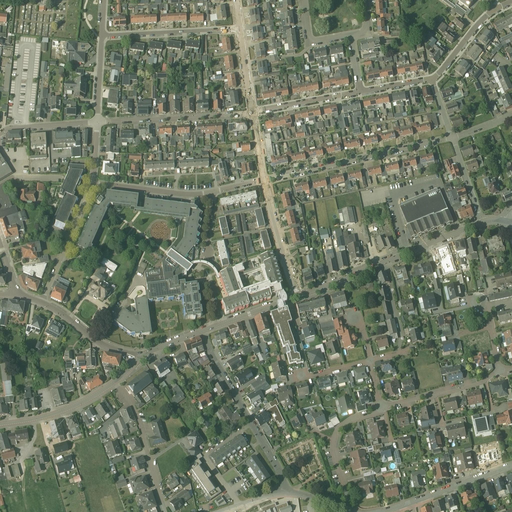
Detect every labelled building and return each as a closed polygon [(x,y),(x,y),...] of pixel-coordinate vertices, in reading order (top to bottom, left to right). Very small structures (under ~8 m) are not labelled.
[(375,3),(376,10),(383,9),(382,3),(395,2),(395,0),(382,0),(379,0),(379,3),(375,3)] [(468,9),(473,2),(470,0),(467,0),(463,5),(468,9)] [(287,8),(292,8),(291,1),(282,2),(283,8),(277,9),(277,12),(280,12),(287,11),(287,8)] [(464,15),(459,11),(456,8),(456,9),(453,11),(453,12),(462,18),(464,15)] [(380,18),(388,18),(391,17),(391,14),(383,15),(383,9),(376,10),(376,16),(380,16),(380,18)] [(284,21),(293,19),(292,13),(288,13),(287,11),(280,12),(281,15),(283,14),(284,21)] [(388,20),(388,18),(380,18),(380,21),(377,21),(378,28),(384,27),(384,21),(388,20)] [(462,31),(466,25),(460,20),(460,21),(457,18),(454,22),(457,24),(456,26),(462,31)] [(289,27),(294,26),(293,19),(284,21),(285,27),(282,27),(283,30),(290,29),(289,27)] [(508,27),(504,20),(499,23),(503,30),(508,27)] [(442,23),(437,30),(443,34),(448,28),(442,23)] [(503,30),(499,23),(493,25),(497,33),(503,30)] [(385,33),(384,27),(378,28),(378,34),(382,34),(382,36),(389,36),(389,33),(385,33)] [(295,31),(290,32),(290,29),(283,30),(283,33),(286,32),(287,39),(296,38),(295,31)] [(482,36),(490,43),(494,37),(493,36),(495,34),(491,29),(487,32),(486,31),(482,36)] [(431,42),(427,47),(439,55),(438,56),(441,58),(446,52),(439,47),(436,45),(436,46),(434,45),(437,42),(432,38),(433,36),(428,32),(425,36),(429,38),(427,40),(431,42)] [(451,44),(456,38),(450,34),(447,32),(443,36),(447,38),(446,40),(451,44)] [(490,43),(482,36),(478,42),(480,43),(478,45),(485,51),(487,48),(486,47),(490,43)] [(0,46),(5,47),(5,45),(10,45),(11,38),(7,37),(7,41),(6,41),(0,40),(0,46)] [(269,45),(271,45),(272,51),(277,50),(276,41),(268,42),(269,45)] [(91,48),(88,45),(77,44),(67,43),(66,53),(75,54),(74,63),(84,64),(85,54),(91,48)] [(294,51),(297,50),(297,44),(288,45),(288,51),(286,51),(287,55),(294,54),(294,51)] [(492,54),(495,56),(502,46),(500,44),(492,54)] [(483,53),(485,51),(478,45),(476,47),(475,46),(471,52),(478,58),(482,53),(483,53)] [(339,55),(343,54),(341,47),(335,48),(337,55),(338,59),(338,64),(338,65),(345,64),(344,60),(340,61),(339,55)] [(426,49),(429,52),(430,53),(428,56),(431,58),(430,59),(436,64),(440,58),(441,58),(438,56),(439,55),(427,47),(426,49)] [(313,55),(307,56),(308,61),(317,59),(317,63),(318,63),(319,67),(322,67),(321,62),(320,58),(319,51),(313,52),(313,55)] [(468,58),(466,60),(473,66),(475,63),(478,58),(471,52),(467,57),(468,58)] [(116,65),(116,68),(120,69),(122,56),(118,56),(117,55),(112,54),(110,64),(116,65)] [(463,62),(459,67),(467,73),(471,68),(473,66),(466,60),(464,63),(463,62)] [(417,72),(423,71),(422,67),(425,67),(424,61),(421,61),(422,64),(418,65),(418,63),(415,63),(416,66),(417,72)] [(0,91),(9,92),(11,65),(6,65),(3,88),(0,87),(0,91)] [(385,71),(387,78),(393,77),(391,67),(385,68),(385,71)] [(467,73),(459,67),(455,72),(454,78),(460,79),(462,77),(463,78),(467,73)] [(115,72),(111,71),(109,82),(118,83),(119,74),(121,74),(121,69),(120,69),(116,68),(115,72)] [(495,72),(497,77),(505,74),(503,68),(495,72)] [(335,81),(336,87),(342,86),(341,80),(340,74),(334,75),(335,81)] [(505,74),(497,77),(500,83),(508,79),(505,74)] [(500,83),(502,88),(510,85),(508,79),(500,83)] [(85,96),(86,81),(75,80),(75,83),(65,82),(65,91),(75,92),(74,95),(76,95),(75,98),(83,99),(84,95),(85,96)] [(130,81),(130,86),(127,86),(127,90),(133,90),(133,83),(137,83),(137,81),(130,81)] [(504,94),(511,90),(511,89),(510,85),(502,88),(504,94)] [(462,91),(453,95),(451,88),(441,92),(444,100),(451,97),(452,101),(464,97),(462,91)] [(424,99),(426,98),(427,103),(433,102),(432,97),(431,97),(429,89),(422,91),(424,99)] [(117,105),(118,100),(116,100),(118,91),(110,90),(108,103),(114,104),(114,105),(117,105)] [(199,95),(199,103),(197,103),(198,112),(203,111),(201,90),(195,90),(195,95),(199,95)] [(419,104),(418,99),(417,92),(410,93),(411,101),(412,100),(413,106),(419,104)] [(61,103),(61,99),(53,99),(53,95),(49,95),(48,107),(51,107),(51,111),(61,111),(61,107),(60,107),(60,103),(61,103)] [(175,95),(175,102),(170,102),(170,114),(180,113),(179,102),(180,102),(180,95),(175,95)] [(393,103),(396,102),(397,106),(400,106),(400,102),(398,95),(392,96),(393,103)] [(503,105),(511,102),(509,96),(500,100),(503,105)] [(383,105),(382,98),(375,99),(377,106),(379,105),(380,108),(384,107),(383,105)] [(46,100),(41,100),(41,108),(37,108),(36,120),(43,120),(44,114),(47,115),(47,109),(46,109),(47,105),(46,104),(46,100)] [(132,105),(128,104),(128,100),(123,100),(123,104),(123,115),(132,115),(132,105)] [(137,115),(148,115),(148,108),(151,108),(151,100),(143,100),(143,103),(142,103),(142,101),(138,101),(138,104),(137,104),(137,115)] [(226,108),(239,107),(238,100),(230,101),(231,104),(229,104),(228,103),(225,103),(226,108)] [(185,113),(194,113),(193,101),(185,101),(185,113)] [(505,111),(511,108),(511,104),(511,102),(503,105),(505,111)] [(76,103),(74,103),(71,103),(71,105),(71,110),(66,110),(66,116),(76,116),(76,103)] [(357,116),(354,104),(354,103),(347,105),(349,113),(352,112),(353,117),(354,116),(355,125),(358,124),(357,118),(358,118),(357,116)] [(463,104),(457,106),(456,103),(446,106),(449,115),(459,111),(465,109),(463,104)] [(315,118),(313,111),(307,112),(308,119),(309,122),(313,121),(314,124),(316,123),(315,118)] [(294,114),(296,121),(296,124),(303,123),(302,120),(301,113),(294,114)] [(431,131),(430,128),(432,128),(431,125),(431,122),(430,119),(429,116),(427,117),(428,121),(429,125),(423,126),(424,133),(431,131)] [(286,126),(292,124),(290,117),(284,119),(286,126)] [(405,127),(407,137),(413,135),(413,132),(415,132),(413,124),(413,123),(412,118),(409,118),(410,123),(410,125),(411,126),(405,127)] [(466,121),(463,122),(461,118),(451,121),(454,129),(467,125),(466,121)] [(388,134),(389,141),(396,139),(395,136),(397,136),(394,121),(391,122),(392,126),(393,129),(393,130),(387,131),(388,134)] [(394,121),(397,136),(400,135),(400,138),(407,137),(405,127),(399,128),(398,128),(397,121),(394,121)] [(274,129),(272,122),(265,124),(267,131),(274,129)] [(237,132),(247,131),(246,125),(243,126),(243,123),(236,124),(228,125),(229,133),(233,133),(233,132),(237,132)] [(413,124),(415,132),(417,131),(418,134),(424,133),(423,126),(417,127),(416,123),(413,124)] [(370,138),(372,145),(378,143),(377,140),(380,140),(378,132),(376,126),(374,127),(376,134),(370,136),(370,138)] [(141,137),(146,136),(145,128),(139,129),(139,136),(136,136),(136,139),(136,146),(140,146),(140,141),(141,141),(141,137)] [(154,132),(152,132),(152,128),(145,128),(146,136),(150,136),(150,147),(157,146),(157,138),(154,139),(154,132)] [(87,147),(88,131),(82,131),(83,138),(80,139),(81,153),(84,153),(84,152),(84,151),(86,151),(87,147)] [(114,143),(117,143),(118,139),(118,137),(114,136),(115,131),(108,131),(107,143),(105,143),(105,147),(106,147),(106,153),(115,154),(116,147),(114,147),(114,143)] [(8,140),(6,140),(6,145),(12,144),(12,146),(17,146),(17,144),(21,144),(21,140),(21,132),(8,133),(8,140)] [(81,159),(81,158),(81,153),(80,139),(79,132),(69,133),(69,132),(53,133),(53,134),(52,134),(52,138),(53,150),(70,149),(71,159),(81,159)] [(118,139),(117,143),(117,147),(122,147),(122,144),(127,144),(127,140),(127,132),(121,132),(121,139),(118,139)] [(132,146),(136,146),(136,139),(133,139),(133,132),(127,132),(127,140),(132,140),(132,146)] [(380,140),(382,139),(383,142),(389,141),(388,134),(382,136),(381,132),(378,132),(380,140)] [(45,135),(39,135),(37,135),(30,136),(31,149),(46,148),(45,135)] [(353,142),(354,149),(361,147),(360,144),(362,144),(360,136),(358,137),(358,141),(353,142)] [(372,145),(370,138),(364,140),(363,136),(360,136),(362,144),(364,143),(365,146),(372,145)] [(345,148),(347,147),(348,150),(354,149),(353,142),(347,143),(346,140),(343,140),(345,148)] [(333,147),(335,153),(341,152),(340,149),(343,148),(341,141),(338,141),(339,145),(333,147)] [(233,150),(241,149),(241,153),(250,152),(248,144),(240,145),(233,146),(233,150)] [(328,155),(335,153),(333,147),(327,148),(326,144),(323,145),(325,152),(327,152),(328,155)] [(316,151),(317,157),(323,156),(323,153),(325,152),(323,145),(321,145),(321,149),(316,151)] [(476,147),(472,149),(471,146),(461,150),(464,158),(479,153),(476,147)] [(316,151),(309,152),(309,148),(306,149),(308,156),(310,156),(311,159),(317,157),(316,151)] [(298,155),(299,161),(306,160),(305,157),(308,156),(306,149),(303,150),(304,153),(298,155)] [(293,163),(299,161),(298,155),(297,151),(291,152),(288,153),(290,160),(292,160),(293,163)] [(0,180),(12,174),(0,153),(0,180)] [(280,159),(282,165),(288,164),(288,161),(290,160),(288,153),(286,154),(286,157),(280,159)] [(428,164),(434,162),(436,169),(438,169),(438,170),(441,169),(440,164),(438,165),(436,156),(433,157),(433,155),(426,157),(428,164)] [(274,156),(273,156),(271,157),(272,164),(275,164),(275,167),(282,165),(280,159),(280,156),(274,158),(274,156)] [(420,160),(418,161),(420,169),(423,168),(422,165),(428,164),(426,157),(420,158),(420,160)] [(478,166),(483,165),(480,157),(475,159),(475,161),(466,164),(469,173),(479,169),(478,166)] [(239,163),(242,163),(241,158),(234,160),(236,170),(240,169),(239,163)] [(417,170),(420,169),(418,161),(416,161),(415,159),(409,161),(410,168),(417,166),(417,170)] [(449,170),(453,180),(460,178),(456,166),(452,168),(450,160),(446,162),(448,170),(449,170)] [(403,164),(400,165),(402,173),(411,171),(410,168),(409,161),(402,162),(403,164)] [(152,171),(152,164),(147,164),(146,162),(143,162),(143,166),(145,166),(145,171),(152,171)] [(229,170),(228,171),(226,163),(225,164),(218,166),(220,173),(230,171),(229,170)] [(400,174),(402,173),(400,165),(398,165),(397,163),(391,165),(393,172),(399,170),(400,174)] [(242,175),(252,173),(251,165),(245,165),(245,164),(243,164),(243,167),(241,168),(242,175)] [(131,171),(130,171),(130,177),(138,177),(138,172),(138,165),(131,165),(131,171)] [(385,168),(383,169),(385,177),(387,177),(386,173),(393,172),(391,165),(385,166),(385,168)] [(65,226),(66,227),(67,224),(67,223),(70,216),(71,217),(73,211),(72,210),(76,203),(78,201),(77,200),(70,197),(72,194),(73,195),(83,173),(83,170),(84,170),(85,170),(85,167),(69,166),(69,172),(60,193),(61,193),(59,198),(63,199),(53,221),(65,227),(65,226)] [(380,167),(374,169),(375,176),(382,174),(382,178),(385,177),(383,169),(381,169),(380,167)] [(369,177),(375,176),(374,169),(367,170),(368,172),(365,173),(367,181),(368,181),(369,185),(371,185),(369,177)] [(230,171),(220,173),(221,180),(228,179),(227,174),(230,173),(230,171)] [(361,172),(354,173),(356,180),(362,179),(364,186),(366,186),(365,180),(364,173),(361,174),(361,172)] [(356,180),(354,173),(348,175),(348,177),(346,177),(348,190),(351,189),(349,182),(356,180)] [(349,192),(348,190),(346,177),(344,178),(343,176),(337,177),(338,184),(339,188),(345,186),(346,192),(349,192)] [(328,181),(330,190),(333,189),(332,186),(338,184),(337,177),(330,179),(331,181),(328,181)] [(499,190),(496,183),(495,179),(489,181),(491,185),(488,186),(492,195),(499,193),(499,191),(499,190)] [(332,196),(330,190),(328,181),(326,182),(326,180),(319,181),(321,188),(327,187),(329,197),(332,196)] [(321,188),(319,181),(313,183),(313,185),(311,185),(314,198),(316,197),(314,190),(321,188)] [(0,211),(12,207),(4,184),(0,186),(0,211)] [(308,186),(308,184),(301,185),(303,192),(309,191),(311,198),(314,198),(311,185),(308,186)] [(303,192),(301,185),(295,187),(295,189),(293,189),(295,198),(298,197),(297,194),(303,192)] [(454,200),(459,198),(467,196),(464,189),(457,191),(457,190),(451,192),(454,200)] [(506,201),(511,198),(511,189),(510,190),(510,191),(507,192),(506,190),(502,192),(506,201)] [(34,202),(34,192),(27,192),(27,191),(21,191),(21,202),(34,202)] [(440,191),(400,207),(408,227),(407,228),(412,240),(437,229),(438,230),(453,223),(448,211),(440,191)] [(283,203),(290,201),(289,195),(292,195),(291,192),(283,194),(283,196),(281,197),(283,203)] [(88,224),(85,232),(86,232),(85,235),(83,234),(85,235),(83,238),(82,237),(79,245),(80,245),(79,248),(78,247),(77,248),(87,252),(90,253),(93,247),(91,247),(106,214),(107,211),(106,210),(109,206),(110,205),(113,206),(130,208),(130,210),(136,210),(137,207),(138,197),(138,198),(135,198),(135,196),(127,195),(126,197),(124,196),(124,194),(123,196),(121,196),(121,194),(109,193),(109,194),(107,194),(107,193),(106,193),(106,197),(105,198),(106,200),(103,202),(99,198),(96,203),(100,205),(98,209),(95,208),(96,209),(95,211),(94,211),(90,218),(92,219),(90,222),(89,221),(88,221),(90,222),(89,224),(88,224)] [(170,252),(171,252),(187,264),(187,265),(189,264),(189,263),(192,262),(193,248),(195,248),(195,245),(198,242),(196,240),(196,238),(199,235),(197,233),(197,231),(199,227),(198,226),(198,223),(200,220),(199,219),(199,216),(201,213),(197,210),(194,207),(194,205),(190,204),(189,207),(144,201),(143,213),(172,217),(180,223),(183,218),(186,219),(184,239),(175,250),(173,248),(170,252)] [(295,207),(292,208),(290,201),(283,203),(284,210),(286,209),(287,212),(295,209),(295,207)] [(460,203),(455,205),(452,206),(455,213),(458,211),(461,220),(469,217),(467,212),(469,211),(468,210),(467,211),(466,211),(465,208),(462,209),(460,203)] [(12,207),(0,211),(0,223),(6,239),(10,238),(19,236),(18,232),(24,231),(22,223),(27,221),(24,212),(19,214),(15,206),(12,207)] [(471,219),(474,217),(470,206),(465,208),(466,211),(467,211),(468,210),(469,211),(467,212),(469,217),(470,217),(471,219)] [(286,214),(287,221),(294,219),(293,213),(300,211),(301,215),(302,215),(301,208),(299,209),(295,209),(287,212),(288,214),(286,214)] [(345,226),(355,224),(352,208),(342,210),(343,218),(345,226)] [(373,228),(389,224),(387,218),(372,222),(373,228)] [(303,223),(296,225),(294,219),(287,221),(289,227),(291,226),(292,229),(300,227),(304,226),(303,223)] [(300,227),(292,229),(292,231),(290,232),(292,238),(299,236),(301,236),(299,230),(304,229),(304,226),(300,227)] [(320,230),(320,239),(329,239),(329,234),(330,234),(330,230),(320,230)] [(388,251),(395,248),(393,242),(395,241),(392,230),(382,234),(383,237),(377,240),(381,251),(387,249),(388,251)] [(348,233),(343,234),(345,247),(348,246),(350,255),(351,254),(352,261),(362,259),(359,244),(356,244),(354,235),(349,237),(348,233)] [(301,243),(299,236),(292,238),(293,245),(301,243)] [(502,238),(488,241),(490,252),(495,251),(496,253),(501,252),(502,256),(506,255),(505,249),(502,238)] [(475,239),(466,241),(469,255),(478,253),(475,239)] [(463,242),(456,244),(455,244),(457,253),(460,253),(461,257),(466,256),(465,251),(466,251),(464,242),(463,242)] [(442,246),(446,264),(458,261),(453,243),(442,246)] [(37,259),(39,259),(39,258),(38,255),(41,254),(39,245),(27,247),(27,249),(22,250),(22,251),(22,253),(23,255),(23,256),(22,258),(23,258),(23,259),(24,260),(29,260),(30,261),(37,260),(37,259)] [(139,339),(143,339),(143,336),(150,335),(149,330),(151,329),(147,303),(182,298),(185,317),(186,317),(187,319),(193,319),(193,320),(195,319),(195,318),(201,318),(201,315),(202,315),(198,287),(197,287),(197,285),(196,285),(185,287),(185,283),(182,284),(182,282),(182,281),(182,280),(182,279),(182,278),(182,276),(182,275),(184,275),(184,277),(186,277),(186,275),(187,272),(184,270),(183,269),(187,264),(171,252),(170,253),(168,256),(167,257),(162,263),(162,264),(163,270),(149,271),(150,278),(152,277),(153,285),(147,286),(148,293),(145,293),(146,298),(144,300),(134,302),(135,303),(130,304),(132,315),(130,315),(128,313),(123,310),(115,321),(115,322),(119,325),(118,326),(131,335),(135,335),(135,337),(138,336),(139,339)] [(339,269),(348,267),(345,252),(336,254),(339,269)] [(274,261),(274,259),(272,253),(257,257),(257,258),(249,260),(250,264),(236,269),(224,273),(219,275),(228,298),(229,298),(229,300),(221,303),(225,315),(249,307),(248,306),(271,298),(270,296),(274,295),(274,296),(277,295),(278,297),(278,299),(279,301),(279,302),(279,303),(277,303),(277,305),(277,306),(277,307),(277,308),(284,305),(284,304),(286,303),(286,301),(286,299),(286,298),(285,297),(284,295),(283,293),(282,292),(280,285),(282,285),(281,284),(282,283),(281,280),(275,261),(274,261)] [(330,273),(337,272),(334,254),(326,256),(330,273)] [(40,264),(45,264),(48,263),(47,256),(42,257),(43,260),(41,260),(41,258),(39,258),(39,259),(40,264)] [(485,260),(480,261),(484,276),(495,273),(494,269),(492,260),(491,258),(485,260)] [(500,258),(492,260),(494,269),(497,269),(497,268),(501,267),(500,265),(501,265),(500,258)] [(217,279),(220,278),(220,276),(218,276),(216,271),(210,265),(208,265),(202,263),(201,263),(194,263),(191,264),(189,263),(189,264),(187,265),(191,267),(194,265),(200,265),(201,265),(208,267),(209,268),(214,272),(214,273),(217,279)] [(45,266),(45,264),(40,264),(27,267),(23,267),(24,274),(33,277),(33,275),(42,279),(47,266),(45,266)] [(106,297),(108,297),(109,297),(109,296),(110,296),(110,295),(110,294),(110,293),(109,292),(101,286),(103,283),(101,282),(103,279),(101,278),(107,269),(100,264),(90,279),(97,283),(95,286),(94,286),(92,289),(93,290),(90,294),(93,296),(93,297),(94,298),(94,299),(96,300),(97,300),(97,299),(98,300),(98,299),(103,302),(106,297)] [(423,266),(419,267),(418,267),(419,267),(417,268),(414,268),(414,269),(416,273),(412,274),(414,279),(433,273),(430,264),(425,265),(424,266),(423,266)] [(315,269),(316,272),(319,278),(325,276),(323,269),(319,271),(318,267),(315,269)] [(405,267),(399,270),(398,268),(395,269),(397,276),(402,275),(407,273),(405,267)] [(314,280),(311,275),(312,274),(310,270),(307,271),(308,272),(303,274),(306,283),(314,280)] [(145,272),(147,286),(153,285),(152,277),(150,278),(149,271),(145,272)] [(386,272),(378,275),(380,282),(378,283),(379,286),(383,285),(390,283),(386,272)] [(28,276),(23,274),(23,275),(18,278),(21,286),(22,288),(23,289),(24,290),(25,290),(28,291),(29,289),(30,286),(25,284),(27,278),(28,276)] [(511,281),(511,275),(505,277),(505,276),(502,277),(495,279),(498,290),(501,289),(501,288),(503,288),(511,286),(511,281)] [(30,286),(29,289),(37,292),(40,283),(27,278),(25,284),(30,286)] [(60,279),(58,283),(55,282),(52,289),(55,290),(51,299),(61,303),(62,302),(65,303),(67,303),(67,301),(67,299),(63,297),(70,283),(60,279)] [(486,283),(483,284),(482,280),(477,281),(479,291),(487,289),(486,283)] [(459,285),(448,287),(449,294),(460,292),(459,285)] [(380,290),(379,290),(386,317),(391,316),(388,302),(389,302),(386,288),(384,289),(380,290)] [(510,291),(494,295),(493,294),(488,295),(490,302),(511,297),(511,296),(511,289),(510,290),(510,291)] [(460,292),(449,294),(451,301),(462,298),(460,292)] [(344,293),(337,295),(340,304),(346,302),(344,293)] [(337,295),(330,297),(333,306),(340,304),(337,295)] [(433,295),(422,297),(422,299),(419,300),(420,305),(424,304),(435,301),(433,295)] [(323,299),(296,306),(298,315),(299,315),(300,319),(309,317),(308,316),(317,313),(317,314),(326,312),(323,299)] [(23,315),(24,304),(1,301),(0,308),(0,311),(3,312),(0,325),(6,326),(8,312),(17,314),(17,315),(18,317),(21,317),(22,316),(22,315),(23,315)] [(411,301),(401,303),(402,309),(403,314),(404,314),(414,311),(411,301)] [(435,301),(424,304),(425,310),(436,308),(435,301)] [(278,311),(277,312),(270,314),(275,328),(276,328),(283,348),(285,347),(287,354),(286,354),(286,355),(287,354),(289,364),(296,362),(296,364),(303,363),(301,353),(297,354),(295,347),(296,347),(293,338),(294,337),(291,329),(290,329),(288,324),(291,323),(287,310),(287,309),(286,309),(278,311)] [(511,312),(504,314),(504,313),(498,315),(500,325),(511,321),(511,312)] [(262,333),(264,333),(265,335),(269,333),(269,331),(265,316),(254,319),(259,334),(262,333)] [(449,316),(438,319),(439,324),(441,323),(442,327),(451,325),(450,321),(451,321),(450,318),(449,318),(449,316)] [(31,327),(40,331),(42,327),(43,323),(43,322),(39,320),(39,319),(36,317),(31,327)] [(340,320),(333,322),(334,327),(335,331),(338,330),(338,329),(342,328),(340,320)] [(394,320),(387,322),(391,340),(398,338),(397,334),(394,320)] [(53,333),(56,334),(60,336),(61,332),(63,333),(64,329),(63,328),(64,327),(53,322),(49,330),(48,329),(46,333),(47,334),(51,336),(53,333)] [(251,322),(245,324),(249,334),(249,333),(254,332),(251,322)] [(333,322),(320,325),(321,330),(334,327),(333,322)] [(234,326),(233,326),(234,330),(233,330),(234,334),(239,333),(240,337),(244,336),(243,332),(240,324),(236,325),(233,326),(234,326)] [(312,327),(302,330),(305,340),(314,337),(312,327)] [(334,327),(321,330),(323,337),(336,333),(335,331),(334,327)] [(352,332),(346,334),(345,328),(342,328),(338,329),(338,330),(340,336),(342,335),(343,337),(342,339),(343,343),(345,343),(346,348),(350,347),(351,348),(354,348),(354,346),(355,346),(354,342),(357,340),(356,337),(353,336),(352,332)] [(226,330),(219,332),(220,335),(214,336),(215,340),(216,342),(217,342),(220,341),(226,339),(224,334),(227,333),(226,330)] [(419,331),(410,333),(413,344),(422,341),(419,331)] [(273,335),(270,335),(269,333),(265,335),(264,333),(262,333),(264,342),(267,343),(272,342),(272,344),(276,343),(273,335)] [(383,337),(377,339),(379,347),(383,346),(385,348),(389,347),(386,338),(386,337),(383,337)] [(199,338),(184,343),(187,352),(188,352),(195,350),(195,349),(196,349),(202,347),(199,338)] [(453,341),(443,344),(445,353),(455,350),(454,344),(453,341)] [(460,342),(454,344),(455,350),(455,351),(462,349),(460,342)] [(335,343),(328,346),(330,355),(331,356),(338,354),(337,348),(335,343)] [(257,345),(254,346),(253,347),(251,347),(253,351),(256,356),(261,354),(257,345)] [(322,345),(315,347),(317,351),(319,350),(321,354),(325,352),(322,345)] [(224,349),(223,350),(224,350),(222,351),(221,351),(222,353),(223,355),(224,357),(233,353),(231,350),(230,347),(224,349)] [(244,351),(242,352),(245,356),(253,351),(251,347),(244,351)] [(195,350),(188,352),(190,358),(190,359),(192,361),(194,360),(195,362),(197,361),(198,360),(197,358),(199,357),(197,353),(197,354),(195,350)] [(317,351),(308,353),(312,365),(323,362),(321,354),(319,350),(317,351)] [(91,359),(95,359),(95,353),(93,351),(85,352),(86,359),(84,359),(84,356),(79,356),(79,362),(86,362),(86,361),(90,361),(91,359)] [(71,369),(70,361),(72,361),(72,354),(71,354),(71,353),(68,353),(68,354),(65,354),(66,357),(64,357),(64,362),(66,362),(66,369),(71,369)] [(104,370),(109,371),(112,356),(104,354),(102,364),(108,365),(108,367),(105,367),(104,370)] [(181,357),(175,360),(177,365),(186,362),(183,354),(180,355),(181,357)] [(118,367),(120,357),(112,356),(109,371),(114,372),(114,369),(111,368),(111,366),(118,367)] [(487,358),(486,356),(481,357),(474,359),(476,364),(479,363),(480,367),(481,367),(481,368),(482,368),(483,368),(484,367),(484,366),(488,365),(487,358)] [(238,357),(227,363),(232,371),(243,365),(238,357)] [(87,367),(96,367),(95,359),(91,359),(90,361),(86,361),(86,362),(79,362),(79,367),(86,366),(87,367)] [(163,359),(154,365),(157,370),(160,374),(165,371),(170,368),(163,359)] [(192,361),(190,359),(187,361),(192,369),(199,365),(197,361),(195,362),(193,363),(192,361)] [(390,362),(381,364),(383,372),(392,370),(391,364),(390,362)] [(282,363),(271,366),(273,373),(284,370),(283,367),(282,363)] [(3,383),(6,403),(3,404),(3,399),(0,399),(0,415),(8,415),(7,406),(7,404),(13,403),(14,396),(12,381),(9,364),(0,365),(3,383)] [(212,366),(208,368),(209,369),(206,371),(211,379),(214,378),(218,375),(212,366)] [(460,368),(453,369),(456,380),(463,378),(460,368)] [(365,369),(354,372),(356,381),(367,378),(365,369)] [(446,371),(447,375),(449,382),(456,380),(453,369),(446,371)] [(165,371),(160,374),(157,370),(156,372),(161,379),(167,375),(165,371)] [(246,370),(235,377),(241,386),(245,383),(252,379),(246,370)] [(284,370),(273,373),(275,380),(280,378),(286,377),(285,373),(284,373),(284,370)] [(347,373),(336,376),(338,385),(349,382),(347,375),(347,373)] [(144,374),(126,387),(134,397),(135,397),(137,395),(145,389),(147,387),(149,386),(150,384),(151,384),(152,384),(152,378),(149,374),(144,374)] [(264,375),(250,384),(255,392),(259,390),(260,392),(262,390),(264,393),(271,389),(270,387),(264,375)] [(58,376),(45,379),(46,387),(60,385),(58,376)] [(96,388),(102,384),(98,377),(91,380),(93,383),(93,382),(96,388)] [(64,394),(74,391),(72,382),(67,383),(66,378),(61,379),(62,388),(51,391),(54,402),(55,407),(68,403),(66,398),(64,394)] [(93,383),(91,380),(91,381),(89,378),(83,381),(79,383),(82,387),(85,385),(89,392),(91,391),(96,388),(93,382),(93,383)] [(328,378),(317,381),(320,390),(330,387),(331,387),(329,380),(328,378)] [(412,381),(404,383),(405,387),(404,389),(405,393),(415,391),(413,383),(412,381)] [(505,382),(491,385),(492,394),(500,392),(501,397),(500,397),(508,396),(507,391),(505,382)] [(221,383),(215,387),(220,395),(225,392),(222,388),(224,387),(221,383)] [(159,393),(151,384),(149,386),(147,388),(147,387),(145,389),(143,391),(147,397),(144,400),(146,403),(159,393)] [(306,384),(296,387),(299,397),(309,394),(306,384)] [(393,384),(386,386),(387,390),(386,391),(387,393),(389,397),(398,395),(396,389),(395,384),(393,384)] [(277,385),(270,387),(271,389),(273,393),(277,392),(277,391),(278,390),(277,385)] [(183,395),(177,387),(174,389),(173,390),(177,396),(171,400),(174,405),(177,403),(178,403),(184,399),(182,396),(183,395)] [(278,390),(277,391),(277,392),(279,399),(280,402),(285,400),(287,406),(293,405),(292,399),(289,388),(278,390)] [(255,392),(247,397),(252,405),(264,398),(260,392),(259,390),(255,392)] [(368,390),(359,393),(361,402),(358,403),(358,404),(359,406),(365,405),(371,403),(368,390)] [(32,411),(31,400),(35,400),(34,395),(31,395),(30,391),(26,391),(26,392),(25,392),(25,394),(26,394),(27,402),(20,403),(20,404),(17,404),(18,412),(21,412),(29,411),(28,406),(32,406),(32,411)] [(480,392),(477,393),(474,394),(476,405),(483,403),(480,392)] [(208,394),(198,401),(202,408),(213,401),(208,394)] [(474,394),(471,395),(470,394),(467,395),(469,406),(476,405),(474,394)] [(144,405),(137,395),(135,397),(139,402),(135,405),(138,409),(144,405)] [(349,398),(338,400),(342,414),(352,411),(350,405),(351,405),(351,403),(350,403),(349,398)] [(276,399),(269,404),(272,408),(275,405),(276,407),(279,405),(276,399)] [(455,399),(444,402),(446,411),(458,409),(457,407),(456,400),(455,399)] [(462,399),(456,400),(457,407),(464,406),(463,403),(462,399)] [(103,404),(95,409),(99,415),(101,418),(111,412),(106,405),(105,406),(103,404)] [(365,405),(359,406),(358,404),(355,404),(357,413),(366,410),(365,405)] [(283,422),(276,407),(275,405),(272,408),(266,412),(268,416),(271,414),(274,419),(276,422),(277,422),(279,425),(283,422)] [(130,408),(120,412),(123,418),(126,425),(135,421),(130,408)] [(225,408),(219,412),(223,418),(226,416),(227,419),(232,416),(228,411),(227,412),(225,408)] [(92,409),(85,413),(87,416),(89,420),(99,415),(95,409),(93,411),(92,409)] [(431,409),(422,411),(424,420),(424,421),(433,419),(433,417),(431,409)] [(266,412),(265,411),(260,415),(266,423),(271,420),(272,421),(274,419),(271,414),(268,416),(266,412)] [(511,412),(510,413),(504,414),(505,415),(497,417),(498,422),(497,422),(498,426),(502,425),(502,424),(508,423),(508,426),(511,425),(511,412)] [(227,419),(225,421),(230,429),(238,424),(238,423),(242,421),(239,418),(240,418),(237,413),(232,416),(227,419)] [(312,417),(314,421),(316,427),(325,423),(321,413),(312,417)] [(311,414),(305,417),(308,424),(314,421),(312,417),(311,414)] [(407,414),(397,417),(399,425),(402,424),(402,426),(409,424),(409,421),(407,414)] [(260,415),(255,418),(260,426),(260,427),(264,424),(266,423),(260,415)] [(299,416),(296,417),(297,418),(291,421),(293,426),(295,425),(296,427),(297,428),(299,429),(300,428),(301,426),(300,426),(305,424),(303,420),(302,420),(301,417),(302,417),(301,415),(299,416)] [(329,429),(340,424),(336,415),(329,419),(331,422),(327,424),(329,429)] [(87,416),(83,418),(87,426),(91,424),(89,420),(87,416)] [(433,419),(424,421),(424,420),(421,421),(422,428),(429,427),(435,425),(434,419),(439,418),(438,416),(433,417),(433,419)] [(479,416),(473,417),(475,429),(478,429),(479,434),(492,431),(491,426),(488,427),(486,419),(480,420),(479,416)] [(75,417),(66,420),(70,430),(73,436),(78,434),(75,428),(78,427),(75,417)] [(123,418),(120,419),(119,418),(117,419),(117,420),(114,421),(115,422),(116,425),(119,433),(128,430),(126,425),(123,418)] [(160,421),(151,423),(156,437),(149,439),(152,447),(166,443),(164,435),(160,421)] [(61,422),(57,423),(58,425),(53,426),(55,432),(59,431),(60,435),(62,434),(65,433),(64,429),(61,422)] [(374,425),(370,426),(372,433),(383,431),(381,423),(374,425)] [(464,424),(453,427),(456,439),(461,438),(461,437),(466,435),(464,424)] [(112,427),(109,428),(114,440),(121,437),(119,433),(116,425),(112,427)] [(453,427),(449,428),(449,427),(446,428),(447,431),(448,437),(449,439),(451,439),(452,440),(456,439),(453,427)] [(27,431),(15,433),(15,435),(16,440),(16,442),(28,440),(27,431)] [(383,431),(372,433),(373,440),(377,439),(384,438),(383,431)] [(196,433),(188,438),(190,442),(189,442),(191,445),(192,445),(194,448),(196,447),(203,443),(201,440),(198,436),(196,433)] [(359,433),(345,436),(347,443),(360,440),(359,433)] [(5,435),(0,436),(0,450),(2,458),(3,462),(4,464),(14,461),(14,458),(16,458),(13,449),(10,450),(7,442),(6,436),(5,435)] [(430,437),(429,437),(431,444),(441,441),(441,440),(440,440),(439,435),(437,435),(430,437)] [(246,444),(242,438),(213,457),(217,464),(229,456),(234,452),(246,444)] [(409,438),(398,440),(400,450),(407,448),(407,445),(410,445),(409,438)] [(132,442),(129,443),(132,452),(141,449),(138,440),(137,440),(132,442)] [(360,440),(347,443),(348,449),(351,448),(362,446),(360,440)] [(441,441),(431,444),(433,451),(440,449),(442,448),(441,443),(442,443),(441,441)] [(117,442),(105,446),(110,459),(121,455),(117,442)] [(196,447),(194,448),(189,451),(194,459),(201,453),(196,447)] [(383,449),(379,450),(379,451),(381,459),(382,459),(387,458),(392,457),(390,448),(383,449)] [(44,450),(36,453),(37,457),(36,457),(38,462),(39,463),(39,466),(40,465),(48,463),(46,458),(49,457),(48,451),(45,452),(44,450)] [(360,452),(350,455),(354,471),(368,468),(365,454),(364,452),(360,452)] [(470,455),(456,458),(457,463),(456,463),(457,468),(458,468),(459,473),(473,470),(470,455)] [(268,476),(255,457),(249,461),(262,480),(268,476)] [(143,458),(131,462),(134,473),(135,472),(137,472),(141,470),(142,470),(144,469),(145,469),(143,465),(142,465),(142,464),(144,463),(143,458)] [(32,460),(24,462),(26,468),(34,466),(32,460)] [(67,463),(57,466),(59,474),(69,471),(67,463)] [(217,488),(201,464),(200,464),(195,467),(194,467),(194,468),(192,470),(197,478),(195,479),(197,483),(197,482),(200,481),(212,499),(221,493),(217,488)] [(445,464),(433,467),(434,473),(435,474),(437,480),(448,478),(445,464)] [(11,467),(4,469),(6,473),(8,480),(14,478),(11,467)] [(178,485),(174,478),(173,478),(171,476),(168,478),(170,480),(171,483),(167,486),(171,490),(178,485)] [(415,478),(412,478),(415,489),(423,487),(421,477),(421,476),(415,478)] [(145,478),(137,480),(137,479),(129,481),(134,494),(149,489),(145,478)] [(183,478),(178,482),(183,489),(184,489),(190,484),(189,482),(187,479),(185,481),(183,478)] [(124,480),(115,483),(117,489),(126,485),(124,480)] [(502,480),(495,482),(498,493),(504,491),(506,491),(504,486),(502,480)] [(370,482),(358,485),(360,493),(366,492),(366,495),(373,494),(370,482)] [(489,484),(482,487),(484,493),(483,494),(484,496),(485,497),(485,499),(492,497),(493,496),(491,491),(489,484)] [(395,486),(385,488),(387,497),(399,495),(397,488),(397,485),(395,486)] [(185,491),(177,497),(177,498),(182,504),(190,498),(187,493),(185,491)] [(469,492),(461,495),(464,504),(468,502),(469,504),(473,502),(471,496),(471,495),(470,496),(469,492)] [(151,493),(140,497),(145,511),(148,510),(156,508),(151,493)] [(456,496),(447,498),(448,499),(448,498),(449,503),(451,508),(459,506),(458,506),(456,496)] [(218,507),(225,504),(223,497),(216,500),(218,507)] [(177,498),(170,503),(174,509),(176,511),(183,506),(182,504),(177,498)] [(442,501),(435,504),(436,508),(436,511),(442,511),(445,511),(442,501)] [(291,511),(292,511),(290,506),(288,507),(287,503),(276,506),(275,503),(260,509),(261,511),(258,511),(291,511)]
